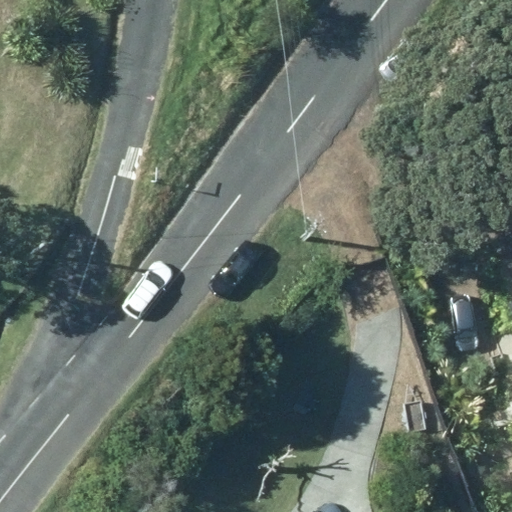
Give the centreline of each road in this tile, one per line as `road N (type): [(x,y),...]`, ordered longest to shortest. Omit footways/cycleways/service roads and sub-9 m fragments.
road 1 (unclassified): [(61,418),(387,0)]
road 2 (residential): [(151,0),(132,123),(81,293),(61,418)]
